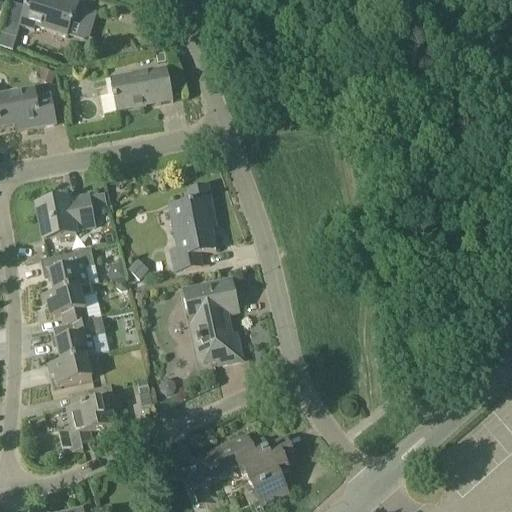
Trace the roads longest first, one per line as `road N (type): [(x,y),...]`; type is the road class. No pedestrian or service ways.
road 1 (residential): [(4,493),(101,464),(293,374)]
road 2 (residential): [(4,493),(15,274),(0,205)]
road 3 (residential): [(227,132),(265,247),(293,374)]
road 4 (residential): [(227,132),(0,177)]
road 5 (unclassified): [(374,487),(511,364)]
road 6 (residential): [(157,0),(196,50),(227,132)]
road 7 (residential): [(293,374),(374,487)]
